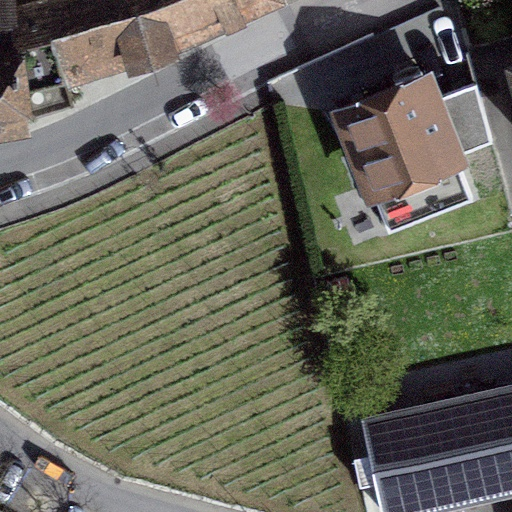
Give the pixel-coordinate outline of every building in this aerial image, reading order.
[(0,0),(0,56),(59,55),(40,0),(0,0)] [(40,0),(59,55),(64,71),(172,38),(259,0),(40,0)] [(64,71),(59,55),(0,56),(0,117),(25,113),(73,98),(64,71)] [(398,87),(344,108),(389,229),(472,196),(455,152),(491,138),(476,79),(431,97),(421,70),(419,70),(417,65),(394,74),(397,79),(395,80),(398,87)] [(511,482),(511,385),(363,419),(383,511),(511,482)]
